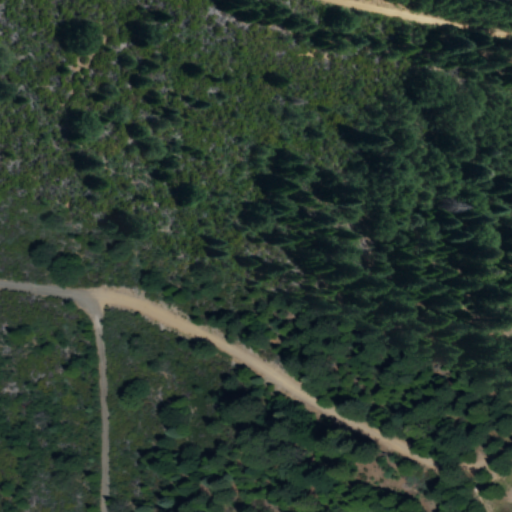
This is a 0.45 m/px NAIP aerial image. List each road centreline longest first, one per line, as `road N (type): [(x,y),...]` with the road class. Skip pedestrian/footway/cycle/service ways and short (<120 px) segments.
road 1 (residential): [(0,279),(97,290),(182,319),(363,427),(462,462),(484,511)]
road 2 (residential): [(75,286),(101,324),(107,511)]
